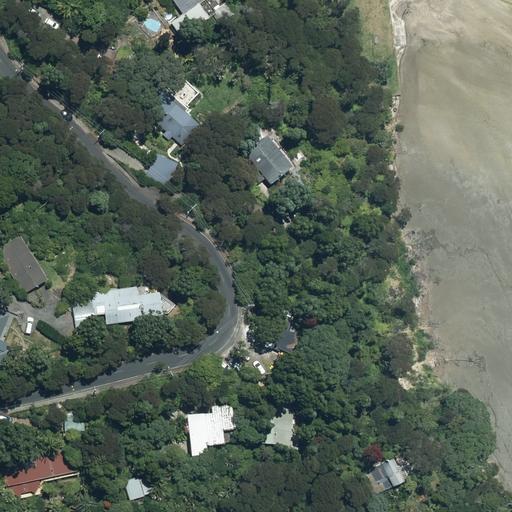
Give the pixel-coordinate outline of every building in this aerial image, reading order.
[(168,27),(179,42),(214,18),(204,3),(198,7),(193,0),(168,0),(181,18),(168,27)] [(138,20),(153,37),(166,26),(152,8),(138,20)] [(55,39),(74,51),(88,28),(70,16),(55,39)] [(112,65),(131,74),(138,60),(118,51),(112,65)] [(174,95),(187,106),(197,95),(184,84),(174,95)] [(154,124),(167,136),(184,116),(183,115),(186,112),(170,98),(156,114),(160,117),(154,124)] [(238,156),(264,188),(285,171),(280,165),(285,161),(270,142),(265,146),(259,139),(238,156)] [(176,167),(153,156),(144,175),(167,186),(176,167)] [(0,247),(0,251),(25,293),(51,277),(24,234),(0,247)] [(72,302),(78,330),(101,324),(99,312),(108,310),(110,320),(140,313),(140,312),(169,305),(165,281),(142,285),(141,278),(93,289),(95,297),(72,302)] [(0,360),(5,362),(11,347),(6,346),(8,341),(1,338),(12,311),(0,306),(0,360)] [(279,349),(291,355),(295,341),(295,333),(286,331),(288,322),(283,321),(285,313),(276,311),(272,326),(270,326),(264,347),(279,351),(279,349)] [(190,410),(193,451),(209,450),(208,440),(226,439),(225,426),(237,425),(235,400),(215,402),(215,409),(190,410)] [(263,447),(282,452),(291,412),(277,408),(273,424),(268,423),(263,447)] [(68,427),(87,427),(87,415),(68,415),(68,427)] [(2,463),(7,487),(20,495),(22,491),(32,489),(36,491),(42,483),(40,476),(78,467),(73,448),(2,463)] [(356,478),(367,500),(406,481),(395,459),(356,478)] [(126,478),(133,497),(155,490),(150,475),(143,477),(142,473),(126,478)]
